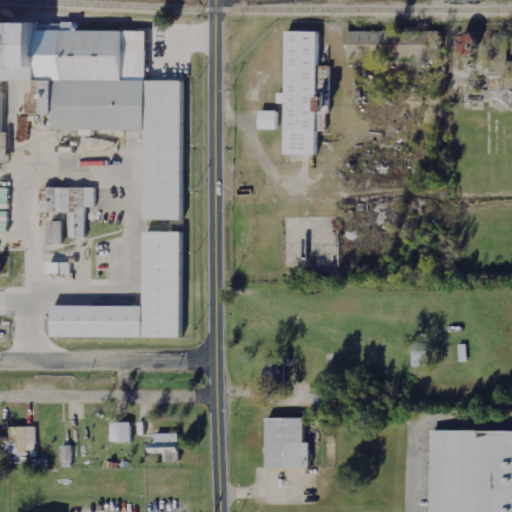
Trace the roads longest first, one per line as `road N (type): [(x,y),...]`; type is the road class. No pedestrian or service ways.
road 1 (secondary): [(222,511),(215,0)]
road 2 (residential): [(215,356),(0,355)]
